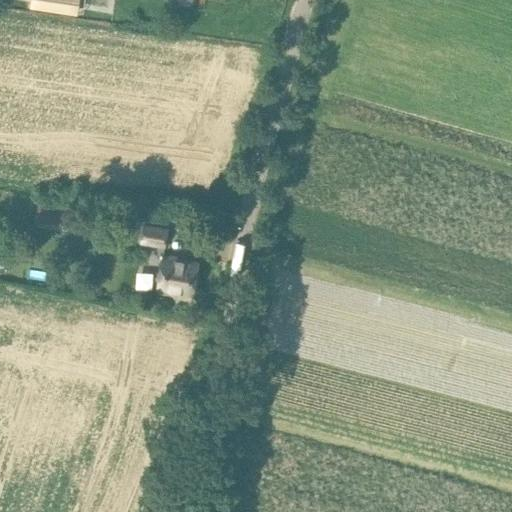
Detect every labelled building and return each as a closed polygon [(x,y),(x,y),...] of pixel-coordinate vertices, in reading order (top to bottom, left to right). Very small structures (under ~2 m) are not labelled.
[(44,0),(43,7),(91,14),(92,0),(44,0)] [(41,218),(43,205),(31,203),(28,216),(41,218)] [(77,209),(64,207),(62,220),(75,222),(77,209)] [(140,242),(164,246),(168,227),(143,223),(140,242)] [(199,261),(163,255),(158,287),(193,294),(199,261)]
